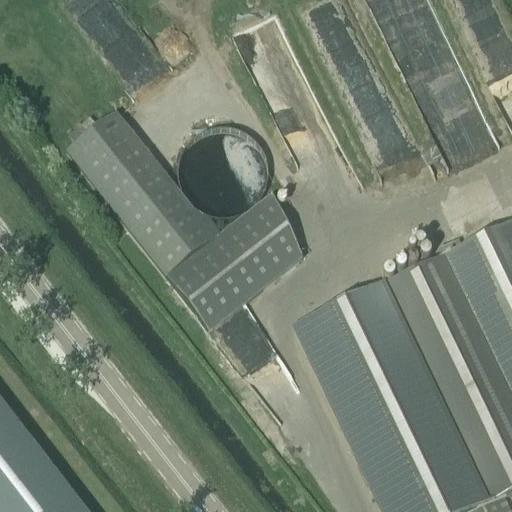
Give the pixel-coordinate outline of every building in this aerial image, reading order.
[(115,119),(65,158),(164,285),(166,283),(214,245),(115,119)] [(479,138),(460,146),(467,163),(495,151),(482,121),(474,124),(479,138)] [(183,138),(180,193),(255,196),(258,142),(183,138)] [(214,245),(166,283),(207,337),(301,263),(270,201),(221,240),(214,245)] [(511,497),(511,226),(457,253),(368,295),(292,331),(328,407),(377,511),(481,511),(504,501),(511,497)] [(297,397),(247,315),(219,333),(270,414),(297,397)] [(80,511),(0,408),(0,511),(80,511)] [(509,511),(504,501),(481,511),(509,511)]
